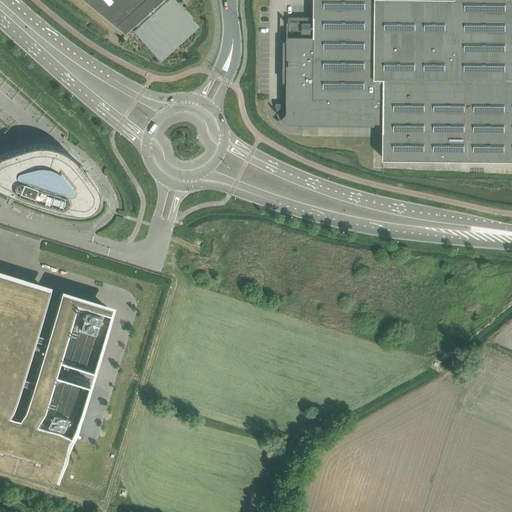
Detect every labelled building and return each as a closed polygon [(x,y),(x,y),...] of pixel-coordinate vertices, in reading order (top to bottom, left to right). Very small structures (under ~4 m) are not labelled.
[(86,0),(124,31),(134,22),(158,48),(168,39),(165,35),(175,27),(178,30),(188,21),(180,12),(183,9),(179,4),(176,6),(169,0),(86,0)] [(285,115),(278,121),(283,125),(286,127),(291,128),(296,128),(296,124),(375,125),(375,122),(384,122),(383,158),(511,159),(511,0),(314,0),(314,36),(287,35),(287,110),(286,110),(285,110),(284,112),(284,114),(285,115)] [(86,171),(80,163),(79,164),(76,160),(74,158),(72,156),(68,153),(64,151),(62,150),(60,149),(57,148),(53,146),(48,145),(43,145),(41,145),(36,145),(31,146),(22,149),(12,152),(0,156),(0,186),(1,187),(11,192),(17,195),(18,194),(28,198),(42,202),(49,204),(56,206),(70,209),(81,211),(85,211),(86,210),(88,210),(89,209),(90,209),(92,208),(93,207),(94,206),(95,204),(96,203),(96,202),(97,200),(97,199),(98,197),(98,196),(98,194),(98,193),(98,191),(97,190),(97,188),(96,187),(85,172),(86,171)] [(0,445),(48,292),(22,284),(22,282),(10,279),(9,280),(0,277),(0,445)] [(73,440),(91,382),(86,381),(90,367),(95,369),(112,312),(60,295),(9,459),(61,475),(72,439),(73,440)]
